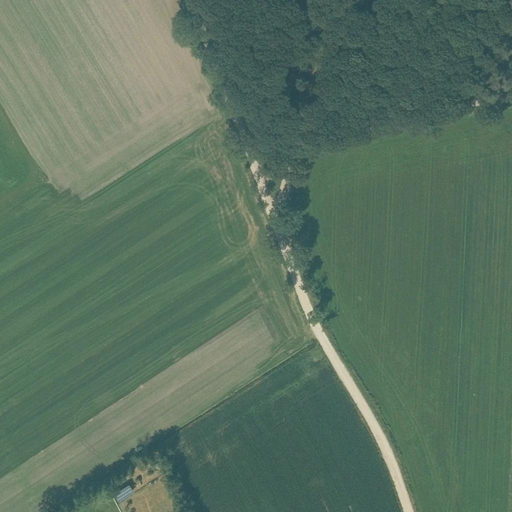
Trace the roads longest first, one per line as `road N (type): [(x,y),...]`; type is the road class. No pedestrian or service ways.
road 1 (track): [(408,511),(378,433),(315,328),(272,216)]
road 2 (track): [(272,216),(185,0)]
road 3 (track): [(292,143),(511,95)]
road 4 (track): [(272,216),(322,0)]
